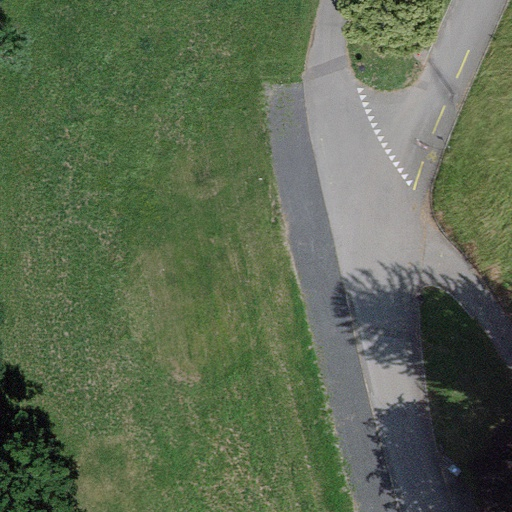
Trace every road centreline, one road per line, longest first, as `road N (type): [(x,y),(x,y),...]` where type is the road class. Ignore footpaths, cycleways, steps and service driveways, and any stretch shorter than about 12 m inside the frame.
road 1 (residential): [(475,0),(368,249)]
road 2 (residential): [(427,511),(393,414),(368,249)]
